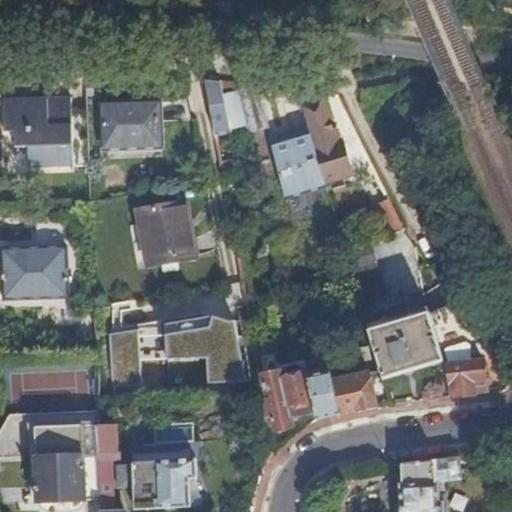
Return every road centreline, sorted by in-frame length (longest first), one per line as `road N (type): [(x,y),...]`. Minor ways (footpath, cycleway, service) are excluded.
road 1 (residential): [(511,65),(310,36),(0,36)]
road 2 (residential): [(511,422),(391,437),(315,457),(293,481),(284,511)]
